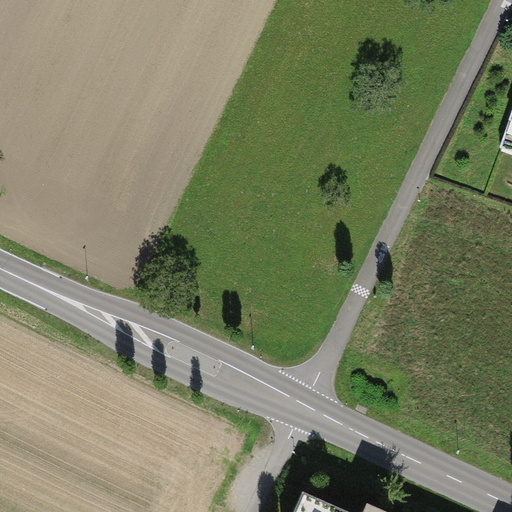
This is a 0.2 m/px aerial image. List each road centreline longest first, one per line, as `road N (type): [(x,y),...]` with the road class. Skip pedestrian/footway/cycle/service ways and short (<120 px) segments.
road 1 (residential): [(294,408),(502,0)]
road 2 (secondary): [(0,270),(294,408)]
road 3 (secondary): [(294,408),(511,506)]
